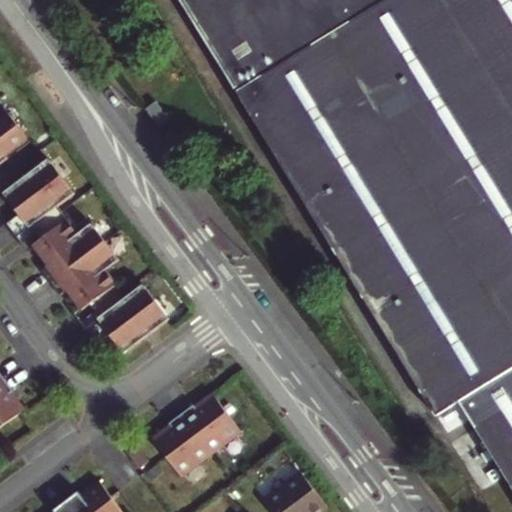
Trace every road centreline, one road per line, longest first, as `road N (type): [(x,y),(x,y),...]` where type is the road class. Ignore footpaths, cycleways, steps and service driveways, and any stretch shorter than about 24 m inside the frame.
road 1 (residential): [(47,43),(115,165),(226,320)]
road 2 (residential): [(249,303),(47,43)]
road 3 (residential): [(408,511),(249,303)]
road 4 (residential): [(226,320),(370,511)]
road 5 (residential): [(101,416),(0,280)]
road 6 (residential): [(226,320),(101,416)]
road 7 (residential): [(0,494),(101,416)]
